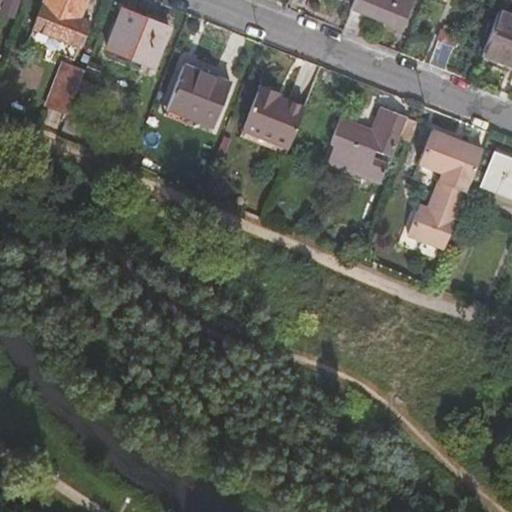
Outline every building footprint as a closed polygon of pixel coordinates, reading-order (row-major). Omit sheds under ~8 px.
[(87,0),(43,0),(34,26),(81,44),(91,22),(81,18),(87,0)] [(359,0),(349,32),(362,38),(371,14),(407,27),(417,0),(359,0)] [(158,69),(174,27),(125,8),(110,50),(158,69)] [(511,14),(502,11),(485,56),(511,65),(511,14)] [(430,64),(446,71),(452,57),(456,45),(441,38),(430,64)] [(214,124),(230,81),(182,63),(166,106),(214,124)] [(52,108),(70,115),(71,111),(82,82),(86,72),(68,66),(52,108)] [(82,82),(71,111),(86,116),(96,88),(82,82)] [(279,143),(291,148),(307,108),(278,97),(279,94),(260,86),(243,130),(279,143)] [(401,137),(413,142),(421,122),(384,108),(374,136),(365,132),(365,129),(342,120),(332,145),(336,147),(330,163),(383,184),(401,137)] [(276,150),(279,143),(243,130),(241,137),(276,150)] [(446,250),(486,152),(436,133),(423,165),(446,175),(431,211),(430,216),(419,212),(410,235),(446,250)] [(511,160),(493,154),(481,184),(511,195),(511,160)] [(135,159),(131,169),(156,178),(159,169),(135,159)] [(224,186),(213,181),(208,195),(219,199),(224,186)] [(430,216),(431,211),(421,207),(419,212),(430,216)]
